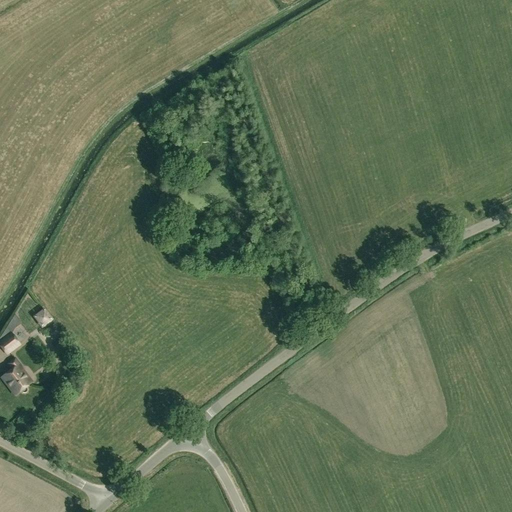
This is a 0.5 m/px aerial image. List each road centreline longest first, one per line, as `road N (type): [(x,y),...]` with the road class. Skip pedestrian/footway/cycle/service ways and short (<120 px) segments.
road 1 (unclassified): [(189,431),(381,283),(511,213)]
road 2 (unclassified): [(110,501),(0,439)]
